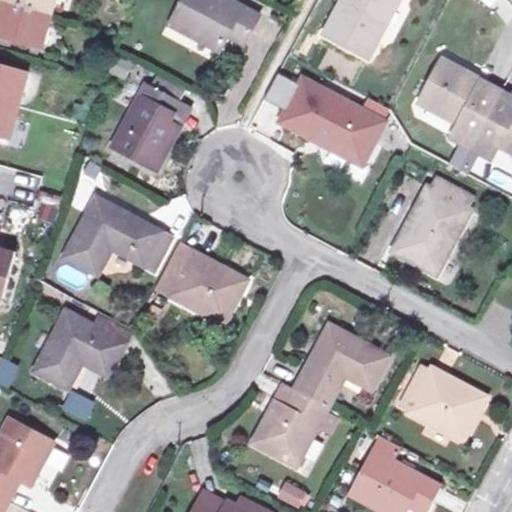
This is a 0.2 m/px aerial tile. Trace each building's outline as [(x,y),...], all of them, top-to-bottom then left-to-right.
[(0,27),(0,28),(46,44),(56,0),(0,0),(0,3),(6,6),(0,27)] [(228,9),(245,18),(253,2),(249,0),(171,0),(166,10),(215,37),(222,22),(228,9)] [(397,0),(341,0),(327,24),(369,48),(397,0)] [(239,31),(245,18),(228,9),(222,22),(239,31)] [(452,135),(470,147),(496,108),(475,98),(486,78),(439,53),(418,98),(459,120),(452,135)] [(0,129),(8,132),(26,66),(0,58),(0,129)] [(342,146),(345,141),(366,152),(387,115),(322,80),(319,86),(280,64),(266,91),(288,102),(282,113),(342,146)] [(165,104),(176,86),(146,69),(113,132),(154,155),(177,111),(165,104)] [(475,98),(496,108),(507,89),(486,78),(475,98)] [(165,104),(177,111),(188,91),(176,86),(165,104)] [(507,116),(511,105),(511,91),(507,89),(496,108),(507,116)] [(496,108),(470,147),(489,156),(498,142),(511,149),(511,105),(507,116),(496,108)] [(397,248),(441,273),(477,207),(471,205),(477,193),(443,176),(438,186),(431,182),(397,248)] [(103,188),(70,246),(100,263),(116,237),(157,261),(174,229),(103,188)] [(247,271),(180,236),(164,265),(170,267),(162,282),(224,315),(247,271)] [(0,288),(12,246),(0,242),(0,288)] [(84,352),(107,365),(134,322),(99,303),(92,315),(69,302),(35,361),(67,380),(84,352)] [(310,393),(332,405),(347,375),(375,390),(392,355),(334,323),(300,388),(310,393)] [(415,411),(466,439),(489,397),(438,370),(435,376),(422,370),(406,401),(418,407),(415,411)] [(300,409),(310,393),(300,388),(288,382),(281,397),(300,409)] [(344,410),(332,405),(310,393),(300,409),(281,397),(257,439),(301,463),(324,419),(335,426),(344,410)] [(0,431),(0,489),(8,494),(18,473),(28,479),(53,435),(11,411),(0,431)] [(419,492),(434,499),(442,484),(382,451),(358,495),(389,511),(408,511),(414,503),(419,492)] [(285,480),(276,496),(300,510),(309,495),(285,480)] [(419,492),(414,503),(428,511),(434,499),(419,492)] [(195,511),(262,511),(254,508),(252,511),(236,511),(229,509),(203,497),(195,511)] [(236,511),(252,511),(254,508),(234,499),(229,509),(236,511)]
